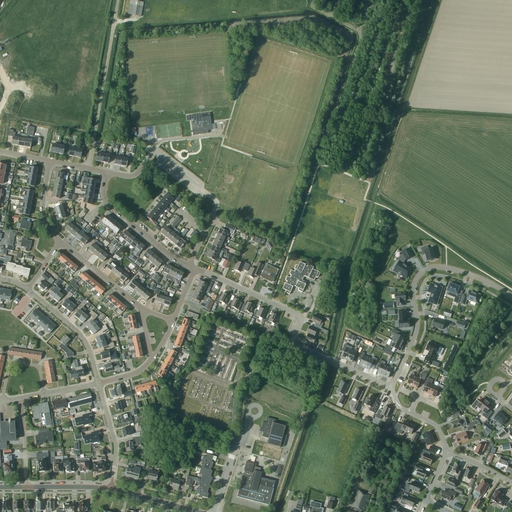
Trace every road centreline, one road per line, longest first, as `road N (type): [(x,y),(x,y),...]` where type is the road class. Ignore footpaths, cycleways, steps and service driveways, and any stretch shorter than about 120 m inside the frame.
road 1 (residential): [(391,387),(292,342),(303,316),(195,268)]
road 2 (residential): [(511,296),(469,274),(425,269),(412,290),(413,337),(391,387)]
road 3 (residential): [(213,511),(246,379)]
road 4 (residential): [(188,265),(109,206),(106,172)]
road 5 (residential): [(99,382),(83,340),(27,289)]
